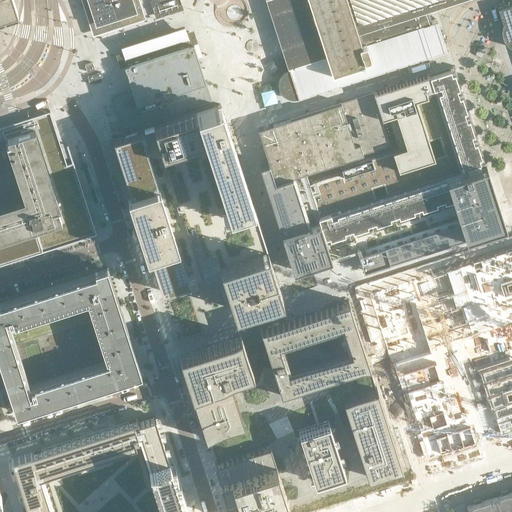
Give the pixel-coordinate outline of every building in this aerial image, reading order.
[(118,22),(111,0),(81,0),(84,7),(92,31),(118,22)] [(143,14),(138,0),(111,0),(118,22),(143,14)] [(183,9),(180,0),(149,0),(156,18),(183,9)] [(446,3),(456,0),(455,0),(266,0),(273,21),(272,21),(271,22),(270,23),(270,24),(269,24),(269,25),(269,26),(269,27),(269,28),(269,29),(270,31),(271,31),(272,32),(273,32),(274,33),(276,33),(277,32),(289,69),(298,98),(435,54),(446,50),(437,21),(431,23),(427,9),(446,3)] [(511,2),(510,4),(497,8),(499,14),(502,23),(502,24),(501,25),(501,27),(501,28),(501,29),(501,31),(501,32),(501,34),(502,34),(502,37),(503,39),(504,40),(505,41),(506,43),(507,44),(508,45),(510,46),(511,47),(511,2)] [(125,66),(193,44),(189,31),(186,32),(150,44),(123,52),(120,53),(124,66),(125,66)] [(245,46),(246,48),(247,50),(249,51),(251,52),(253,52),(255,51),(256,49),(257,48),(257,46),(257,44),(256,42),(255,41),(253,40),(251,40),(249,40),(248,41),(246,42),(246,44),(245,46)] [(213,105),(205,80),(201,69),(200,70),(198,65),(196,58),(197,58),(193,44),(125,66),(124,66),(131,87),(132,91),(130,92),(129,92),(113,97),(121,122),(124,132),(125,133),(167,120),(213,105)] [(92,62),(85,64),(87,71),(94,69),(92,62)] [(500,210),(486,165),(454,65),(441,70),(429,73),(373,91),(381,118),(391,115),(401,147),(340,167),(341,172),(308,182),(319,216),(318,216),(318,217),(319,220),(306,225),(290,176),(275,181),(269,163),(268,163),(260,166),(261,168),(260,168),(293,270),(318,262),(319,261),(329,258),(331,257),(332,257),(331,256),(335,254),(336,256),(337,256),(336,254),(340,253),(341,254),(342,254),(341,252),(345,251),(346,253),(347,252),(346,251),(350,250),(351,251),(352,251),(351,249),(355,248),(356,249),(357,249),(363,270),(471,236),(504,225),(505,225),(505,224),(502,216),(500,210)] [(298,98),(289,69),(287,70),(286,70),(285,71),(284,72),(283,73),(282,74),(281,75),(280,77),(279,79),(279,80),(278,81),(278,83),(278,84),(278,85),(279,87),(279,88),(279,89),(280,90),(281,92),(281,93),(282,94),(284,95),(285,96),(286,97),(288,98),(289,98),(290,98),(292,99),(293,99),(295,99),(297,98),(298,98)] [(390,144),(388,138),(381,118),(373,91),(274,123),(275,125),(270,135),(261,138),(269,163),(275,181),(283,179),(290,176),(390,144)] [(125,133),(113,137),(116,148),(121,162),(133,203),(134,204),(161,290),(203,277),(200,267),(209,264),(218,261),(234,309),(281,293),(221,103),(213,105),(167,120),(125,133)] [(0,139),(31,130),(59,216),(43,221),(44,225),(34,228),(33,225),(0,235),(0,262),(94,233),(93,229),(91,222),(89,217),(88,213),(84,201),(83,198),(78,181),(72,162),(65,164),(64,162),(60,148),(49,113),(48,111),(46,112),(35,115),(0,126),(0,139)] [(31,130),(0,139),(0,235),(33,225),(34,228),(44,225),(43,221),(59,216),(31,130)] [(511,246),(368,294),(395,376),(401,374),(428,457),(511,429),(511,246)] [(0,301),(0,363),(15,412),(99,385),(141,371),(130,338),(107,267),(0,301)] [(348,300),(179,354),(210,452),(211,453),(229,511),(255,511),(297,499),(299,506),(320,500),(319,492),(347,483),(401,465),(348,300)] [(141,433),(136,435),(137,439),(137,438),(139,438),(148,466),(147,466),(162,511),(185,511),(164,446),(154,416),(154,417),(138,422),(137,423),(141,433)] [(137,419),(11,459),(27,511),(50,511),(39,477),(136,446),(134,441),(138,440),(137,438),(137,439),(136,435),(141,433),(137,423),(138,422),(137,419)] [(511,511),(511,491),(508,493),(507,490),(501,492),(502,495),(494,497),(498,511),(511,511)] [(498,511),(494,497),(481,502),(480,499),(473,501),(474,504),(466,506),(467,511),(498,511)]
